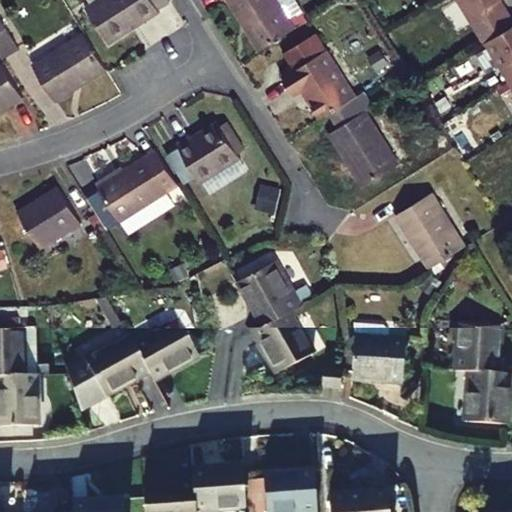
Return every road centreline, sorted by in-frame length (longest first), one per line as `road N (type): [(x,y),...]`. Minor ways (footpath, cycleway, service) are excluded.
road 1 (residential): [(0,462),(77,455),(199,421),(306,412),(351,419),(436,459)]
road 2 (residential): [(0,162),(77,138),(220,58),(318,206)]
